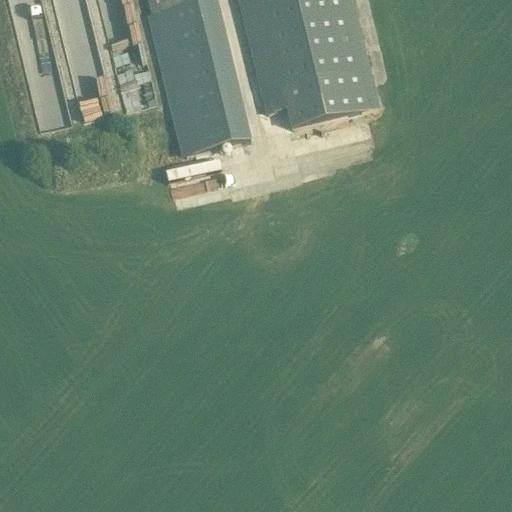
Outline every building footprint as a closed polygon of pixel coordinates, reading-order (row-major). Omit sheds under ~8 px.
[(99,0),(108,40),(125,37),(139,34),(131,0),(99,0)] [(146,0),(151,18),(206,5),(210,4),(209,0),(146,0)] [(363,53),(349,0),(238,0),(268,118),(288,113),(293,135),(378,114),(363,53)] [(206,5),(151,18),(185,158),(240,144),(250,142),(216,2),(210,4),(206,5)] [(24,57),(40,132),(68,126),(63,100),(56,102),(45,53),(24,57)]
